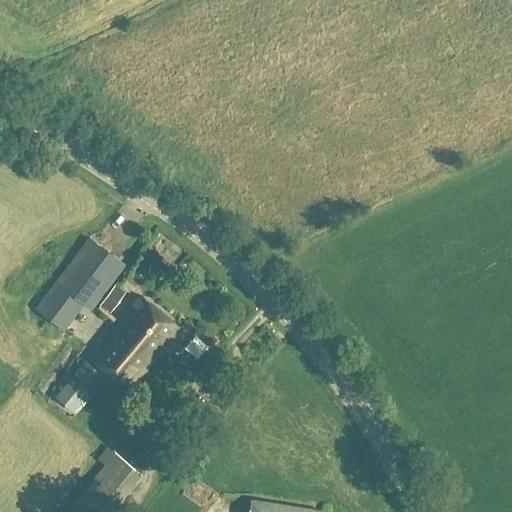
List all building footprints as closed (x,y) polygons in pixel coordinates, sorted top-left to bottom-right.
[(92,307),(124,261),(88,235),(36,308),(64,328),(83,301),(92,307)] [(180,329),(140,295),(114,325),(154,359),(180,329)] [(154,359),(114,325),(88,356),(128,390),(154,359)] [(193,375),(173,358),(164,369),(184,386),(193,375)] [(84,394),(100,374),(85,361),(75,373),(80,378),(74,385),(84,394)] [(109,511),(144,471),(119,451),(68,511),(109,511)] [(320,511),(321,510),(249,499),(247,511),(320,511)]
